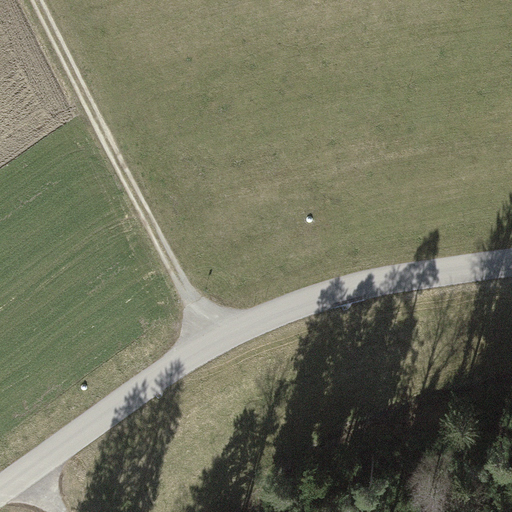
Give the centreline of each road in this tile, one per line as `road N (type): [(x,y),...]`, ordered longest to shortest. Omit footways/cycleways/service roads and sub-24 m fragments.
road 1 (tertiary): [(0,493),(214,338),(333,288),(511,260)]
road 2 (track): [(214,338),(38,0)]
